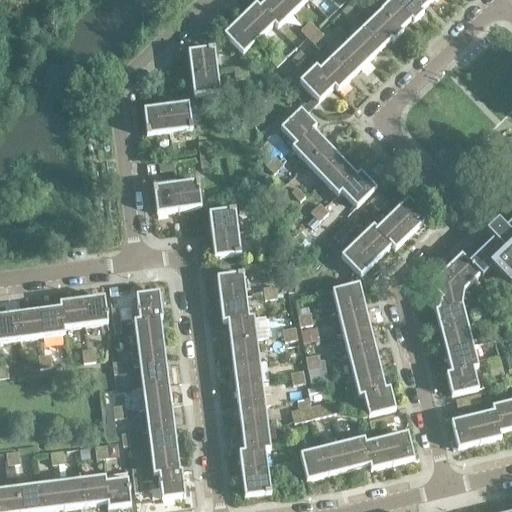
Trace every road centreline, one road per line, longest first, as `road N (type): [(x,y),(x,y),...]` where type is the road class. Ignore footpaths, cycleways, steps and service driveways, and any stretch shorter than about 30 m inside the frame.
road 1 (residential): [(511,14),(492,12),(394,105),(388,120),(392,135),(467,217),(463,232),(403,285),(399,298),(446,487)]
road 2 (residential): [(220,511),(193,274),(177,258),(136,261)]
road 3 (residential): [(136,261),(117,85),(203,0)]
road 4 (residential): [(0,280),(136,261)]
